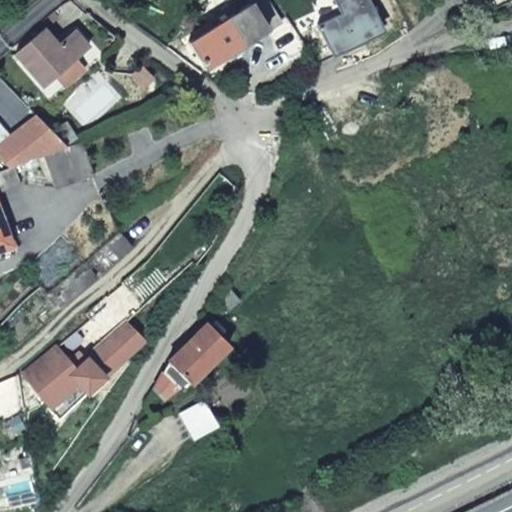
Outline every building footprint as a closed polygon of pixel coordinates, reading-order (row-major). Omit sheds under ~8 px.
[(244,0),(241,0),(186,38),(202,65),(263,26),(262,24),(244,0)] [(244,0),(262,24),(275,17),(263,0),(244,0)] [(42,85),(89,47),(75,31),(59,45),(46,29),(16,53),(42,85)] [(37,115),(0,141),(0,153),(9,163),(12,162),(43,151),(64,143),(37,115)] [(54,183),(92,170),(80,137),(64,143),(43,151),(54,183)] [(9,163),(0,166),(0,187),(19,180),(12,162),(9,163)] [(0,253),(13,248),(0,212),(0,253)] [(102,241),(116,259),(131,247),(117,229),(102,241)] [(84,254),(98,273),(116,259),(102,241),(84,254)] [(41,289),(56,307),(94,276),(80,258),(41,289)] [(54,345),(19,372),(46,406),(76,381),(87,393),(139,338),(124,322),(73,368),(54,345)] [(202,323),(164,363),(148,390),(157,397),(182,380),(185,383),(225,345),(202,323)]
